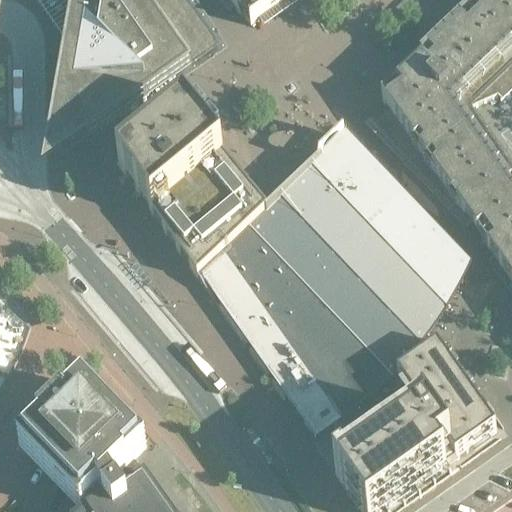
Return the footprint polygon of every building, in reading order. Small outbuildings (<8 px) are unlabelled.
[(59,0),(66,7),(36,181),(94,138),(93,137),(172,82),(172,81),(217,49),(202,25),(184,3),(181,0),(59,0)] [(228,0),(234,3),(231,9),(233,10),(233,9),(241,17),(242,16),(250,25),(249,26),(251,27),(260,21),(261,21),(260,20),(277,8),(278,9),(279,8),(278,7),(288,0),(228,0)] [(388,111),(373,125),(375,128),(374,129),(375,130),(376,129),(390,144),(389,145),(390,146),(391,145),(405,159),(404,160),(405,161),(406,160),(420,175),(419,176),(420,177),(421,176),(435,191),(434,192),(435,193),(436,192),(450,206),(449,207),(450,208),(451,207),(465,222),(464,223),(464,224),(465,223),(468,226),(469,225),(486,250),(488,253),(487,254),(488,255),(489,254),(501,271),(500,271),(500,272),(502,272),(511,286),(511,172),(486,135),(487,134),(484,133),(470,112),(497,99),(500,103),(511,91),(511,0),(489,0),(478,12),(477,11),(476,11),(477,12),(462,26),(461,26),(460,26),(461,27),(446,41),(445,40),(444,42),(445,43),(430,57),(429,56),(428,56),(429,57),(415,72),(414,71),(413,71),(414,72),(406,86),(400,82),(399,84),(400,85),(392,93),(384,102),(383,101),(382,102),(388,111)] [(157,223),(198,281),(198,280),(222,257),(223,258),(245,237),(244,236),(260,221),(258,220),(267,212),(227,164),(186,114),(119,169),(157,223)] [(287,398),(317,441),(339,425),(371,400),(397,374),(420,346),(444,307),(464,265),(449,260),(435,255),(445,245),(444,244),(443,244),(347,143),(344,140),(345,140),(343,139),(267,212),(258,220),(260,221),(244,236),(245,237),(223,258),(222,257),(198,280),(284,401),(287,398)] [(419,420),(344,473),(343,471),(335,476),(340,483),(360,511),(385,511),(496,434),(439,352),(398,381),(406,391),(401,395),(419,420)] [(168,511),(145,478),(144,479),(134,465),(147,453),(84,388),(19,451),(78,511),(168,511)]
